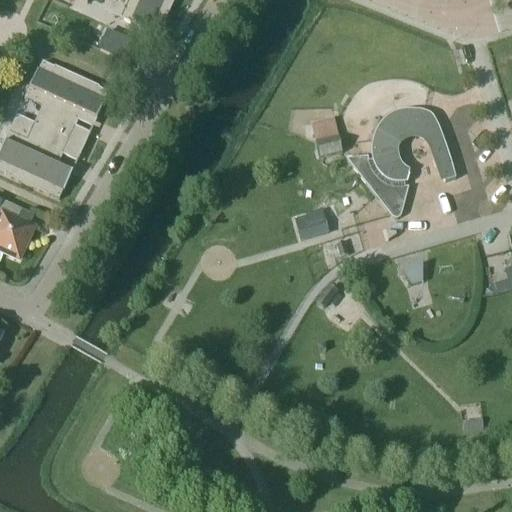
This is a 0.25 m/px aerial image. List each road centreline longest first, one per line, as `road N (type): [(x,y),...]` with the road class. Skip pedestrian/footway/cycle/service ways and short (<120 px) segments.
road 1 (residential): [(32,319),(215,0)]
road 2 (residential): [(511,167),(468,16)]
